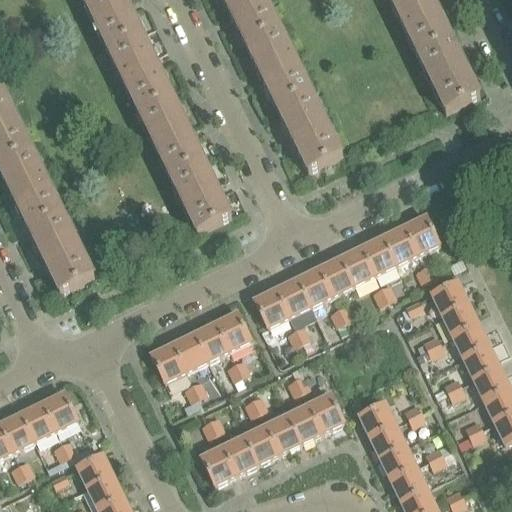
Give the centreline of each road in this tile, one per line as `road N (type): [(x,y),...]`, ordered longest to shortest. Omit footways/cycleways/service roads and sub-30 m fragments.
road 1 (residential): [(297,244),(180,0)]
road 2 (residential): [(297,244),(511,139)]
road 3 (residential): [(88,346),(297,244)]
road 4 (residential): [(172,511),(88,346)]
